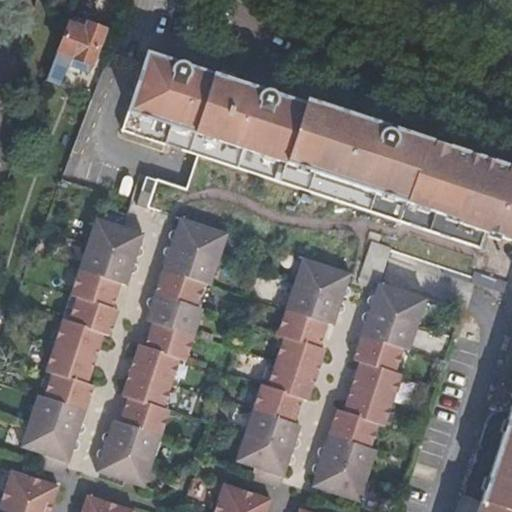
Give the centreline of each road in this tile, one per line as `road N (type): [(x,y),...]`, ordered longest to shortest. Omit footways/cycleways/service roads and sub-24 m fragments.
road 1 (residential): [(193,0),(244,16),(297,57),(511,125)]
road 2 (residential): [(511,66),(307,0)]
